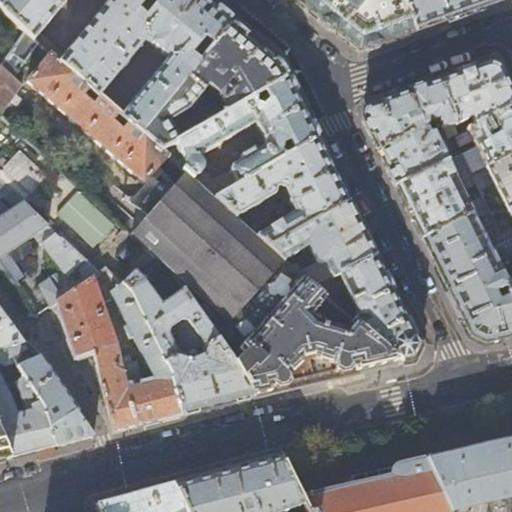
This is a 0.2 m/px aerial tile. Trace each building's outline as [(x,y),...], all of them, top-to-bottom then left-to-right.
[(0,0),(0,11),(5,19),(13,25),(35,0),(0,0)] [(35,0),(13,25),(23,35),(33,43),(47,55),(80,84),(146,0),(35,0)] [(199,0),(146,0),(80,84),(85,89),(96,98),(98,101),(146,45),(167,61),(118,118),(123,122),(136,133),(230,25),(199,0)] [(293,0),(327,28),(358,53),(392,40),(414,33),(401,0),(293,0)] [(401,0),(414,33),(460,16),(504,0),(401,0)] [(251,43),(230,25),(136,133),(156,150),(176,139),(174,136),(177,134),(170,121),(167,123),(165,120),(188,107),(191,104),(193,106),(203,94),(201,92),(207,85),(219,94),(227,111),(286,79),(285,78),(275,62),(251,43)] [(18,67),(33,43),(23,35),(6,58),(18,67)] [(85,89),(80,84),(47,55),(23,82),(140,184),(164,158),(156,150),(136,133),(123,122),(117,128),(108,120),(113,113),(98,101),(96,98),(90,105),(80,96),(85,89)] [(486,65),(438,83),(454,124),(469,119),(472,125),(511,107),(511,95),(507,85),(500,71),(486,65)] [(0,70),(0,108),(17,85),(0,70)] [(286,79),(227,111),(176,139),(156,150),(164,158),(185,176),(211,199),(316,140),(302,112),(286,79)] [(455,127),(454,124),(438,83),(404,95),(368,107),(363,121),(378,152),(419,133),(425,130),(424,129),(425,128),(426,127),(426,126),(427,125),(427,124),(427,123),(427,122),(427,121),(432,119),(432,120),(433,120),(435,121),(436,121),(438,121),(439,121),(440,120),(442,128),(455,127)] [(511,107),(472,125),(466,128),(486,169),(511,155),(511,107)] [(215,408),(253,398),(165,271),(131,239),(0,119),(0,187),(96,277),(102,273),(130,296),(172,383),(181,416),(215,408)] [(421,138),(419,133),(378,152),(387,172),(395,187),(445,164),(442,155),(447,153),(442,141),(436,144),(431,135),(421,138)] [(330,169),(316,140),(211,199),(232,217),(272,194),(274,190),(273,187),(276,186),(281,188),(288,201),(283,204),(285,206),(286,205),(291,213),(278,220),(279,222),(254,236),(268,249),(347,203),(330,169)] [(469,152),(461,156),(471,176),(479,172),(469,152)] [(511,155),(486,169),(479,172),(471,176),(475,185),(479,192),(493,184),(506,212),(511,209),(511,155)] [(475,185),(471,176),(461,156),(451,161),(466,189),(475,185)] [(467,205),(445,164),(395,187),(409,215),(422,240),(469,217),(472,216),(478,215),(490,214),(482,198),(467,205)] [(232,217),(211,199),(185,176),(162,195),(147,181),(126,204),(141,218),(131,239),(165,271),(253,398),(291,389),(364,372),(401,364),(314,288),(296,272),(282,261),(268,249),(254,236),(232,217)] [(96,277),(0,187),(0,272),(2,275),(25,306),(29,303),(0,260),(0,258),(32,238),(59,270),(46,279),(47,282),(38,288),(48,310),(55,306),(96,277)] [(357,224),(347,203),(268,249),(282,261),(310,246),(318,261),(296,272),(314,288),(374,258),(357,224)] [(511,209),(506,212),(511,223),(511,230),(501,236),(511,256),(511,209)] [(511,256),(501,236),(490,214),(478,215),(489,237),(484,240),(472,216),(469,217),(422,240),(445,288),(470,338),(483,345),(503,340),(511,337),(511,256)] [(412,361),(418,347),(395,301),(374,258),(314,288),(401,364),(412,361)] [(0,272),(0,350),(24,342),(0,312),(0,275),(2,275),(0,272)] [(112,433),(142,426),(181,416),(172,383),(130,296),(102,273),(96,277),(55,306),(73,362),(92,356),(103,401),(112,433)] [(12,363),(17,369),(40,358),(40,357),(32,349),(24,342),(0,350),(0,438),(10,459),(31,453),(55,447),(42,407),(17,370),(11,373),(16,381),(14,383),(26,417),(17,420),(0,383),(0,381),(0,364),(3,367),(12,363)] [(40,358),(17,369),(17,370),(42,407),(55,447),(75,442),(92,438),(93,437),(76,415),(78,414),(58,385),(40,358)] [(0,438),(0,461),(10,459),(0,438)] [(511,511),(511,440),(485,447),(424,461),(447,511),(511,511)] [(197,478),(173,484),(186,511),(286,511),(286,510),(304,504),(301,499),(296,490),(279,457),(268,460),(197,478)] [(332,492),(301,499),(304,504),(307,511),(447,511),(424,461),(412,463),(397,467),(395,467),(392,471),(391,475),(391,478),(383,480),(332,492)] [(186,511),(173,484),(143,492),(95,505),(99,511),(186,511)]
